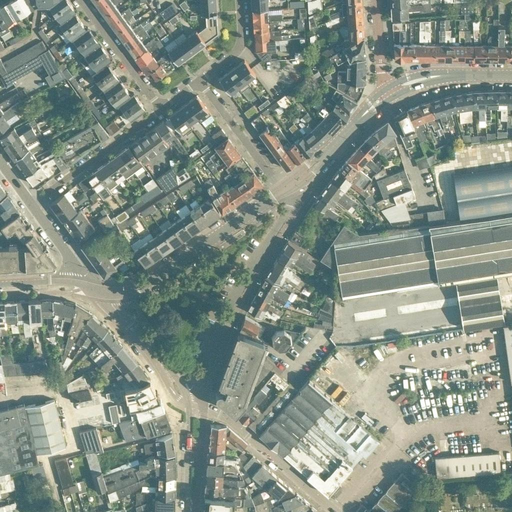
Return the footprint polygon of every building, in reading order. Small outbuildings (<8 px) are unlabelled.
[(5,5),(14,20),(23,14),(14,0),(10,0),(8,2),(8,3),(6,4),(5,3),(5,4),(5,5)] [(14,0),(23,14),(31,9),(25,0),(14,0)] [(25,0),(31,9),(32,9),(32,7),(33,7),(38,7),(49,6),(57,0),(25,0)] [(55,14),(70,3),(67,0),(57,0),(49,6),(51,8),(45,12),(49,18),(52,16),(55,14)] [(99,9),(111,0),(94,0),(93,1),(99,9)] [(111,0),(99,9),(105,17),(117,8),(114,4),(119,0),(111,0)] [(251,0),(252,11),(267,10),(267,9),(268,9),(267,0),(251,0)] [(311,0),(307,0),(308,11),(309,12),(323,6),(320,0),(311,0)] [(471,1),(460,2),(461,14),(465,14),(472,14),(471,6),(471,1)] [(201,14),(205,14),(217,13),(216,2),(200,3),(201,14)] [(342,10),(330,15),(331,19),(337,16),(342,14),(363,13),(362,2),(346,3),(347,4),(342,4),(342,10)] [(74,9),(70,3),(55,14),(52,16),(51,19),(54,23),(57,23),(58,24),(76,11),(75,12),(73,9),(74,9)] [(172,3),(160,12),(165,19),(177,11),(172,3)] [(407,5),(391,6),(392,10),(392,12),(392,13),(392,16),(392,19),(408,18),(408,11),(423,10),(423,12),(431,12),(431,4),(424,4),(422,4),(408,4),(407,4),(407,5)] [(0,6),(0,14),(6,25),(14,20),(5,5),(3,6),(2,5),(0,6)] [(111,25),(131,11),(128,8),(121,13),(117,8),(105,17),(111,25)] [(267,10),(252,11),(253,21),(278,19),(282,19),(282,9),(268,10),(267,10)] [(65,31),(80,20),(76,15),(75,15),(73,13),(76,11),(58,24),(54,27),(60,35),(65,31)] [(111,25),(117,34),(129,25),(136,20),(132,16),(133,15),(131,11),(111,25)] [(198,32),(206,43),(218,33),(217,13),(205,14),(206,26),(198,32)] [(342,14),(343,20),(347,19),(348,26),(363,25),(363,13),(342,14)] [(6,25),(0,14),(0,35),(1,37),(10,31),(6,25)] [(317,26),(312,15),(308,17),(309,29),(317,26)] [(129,25),(117,34),(123,41),(143,26),(149,22),(147,19),(141,23),(132,29),(129,25)] [(278,24),(278,19),(253,21),(254,31),(274,30),(274,24),(278,24)] [(439,44),(434,44),(434,60),(444,60),(444,25),(444,19),(440,20),(440,30),(439,30),(439,44)] [(454,45),(454,60),(455,60),(461,60),(464,60),(464,30),(464,19),(458,19),(458,30),(458,42),(454,42),(454,45)] [(71,39),(73,38),(88,27),(85,29),(83,27),(84,26),(80,20),(65,31),(71,39)] [(430,20),(424,21),(424,60),(434,60),(434,44),(430,44),(430,20)] [(480,20),(473,20),(473,34),(475,60),(485,60),(485,52),(487,52),(487,44),(486,44),(480,44),(480,20)] [(485,52),(485,60),(487,60),(498,61),(498,28),(498,20),(493,20),(493,28),(492,28),(492,36),(490,36),(490,38),(487,40),(487,44),(487,52),(485,52)] [(419,44),(415,44),(415,60),(424,60),(424,21),(419,21),(419,44)] [(143,26),(123,41),(128,49),(141,40),(148,34),(145,30),(152,25),(149,22),(143,26)] [(405,60),(415,60),(415,44),(410,44),(411,22),(404,23),(405,60)] [(404,23),(392,23),(393,30),(398,30),(398,44),(394,44),(395,60),(405,60),(404,23)] [(330,54),(342,47),(364,34),(363,25),(348,26),(343,26),(340,28),(345,37),(345,41),(328,50),(330,54)] [(449,25),(444,25),(444,60),(454,60),(454,45),(454,42),(454,36),(450,36),(450,30),(449,30),(449,25)] [(161,26),(156,30),(160,36),(166,32),(161,26)] [(88,28),(88,27),(73,38),(79,45),(93,35),(90,30),(89,30),(87,28),(88,28)] [(505,28),(498,28),(498,61),(510,61),(510,44),(508,44),(508,33),(505,33),(505,28)] [(206,43),(198,32),(196,30),(187,37),(196,50),(206,43)] [(254,31),(254,41),(288,39),(289,38),(288,34),(275,35),(274,30),(254,31)] [(464,30),(464,60),(475,60),(473,34),(470,34),(470,30),(464,30)] [(356,57),(366,57),(364,34),(342,47),(344,51),(340,53),(339,51),(327,58),(329,62),(335,59),(337,63),(348,57),(350,60),(356,57)] [(85,54),(98,43),(97,41),(98,41),(93,35),(79,45),(85,54)] [(196,50),(187,37),(177,44),(187,57),(196,50)] [(141,40),(128,49),(132,53),(132,54),(134,56),(134,57),(154,43),(153,41),(154,41),(153,39),(144,45),(141,40)] [(288,39),(254,41),(255,51),(261,60),(262,61),(271,60),(270,50),(276,50),(276,44),(280,44),(288,43),(288,39)] [(41,41),(36,44),(42,53),(47,50),(41,41)] [(154,43),(134,57),(141,66),(153,57),(149,52),(158,46),(155,42),(154,43)] [(85,54),(91,62),(105,51),(101,46),(100,47),(99,44),(100,44),(99,43),(98,44),(98,43),(85,54)] [(161,43),(158,46),(163,52),(163,51),(166,50),(161,43)] [(36,44),(32,46),(37,56),(38,55),(42,53),(36,44)] [(177,64),(187,57),(177,44),(168,51),(177,64)] [(32,46),(26,49),(32,59),(33,58),(37,56),(32,46)] [(26,49),(22,52),(27,61),(28,61),(32,59),(26,49)] [(42,53),(38,55),(43,64),(46,69),(56,64),(56,62),(53,59),(47,50),(42,53)] [(57,50),(54,53),(57,58),(58,57),(59,60),(62,57),(57,50)] [(92,73),(111,59),(110,60),(109,58),(110,57),(105,51),(91,62),(97,70),(92,73)] [(22,52),(17,55),(22,64),(23,64),(27,61),(22,52)] [(17,55),(12,58),(17,67),(22,64),(17,55)] [(37,56),(33,58),(38,67),(43,64),(38,55),(37,56)] [(153,57),(141,66),(147,74),(149,72),(167,58),(168,58),(165,55),(156,61),(153,57)] [(337,71),(337,88),(346,93),(358,100),(361,93),(365,83),(366,67),(366,57),(356,57),(350,60),(347,62),(346,71),(337,71)] [(12,58),(7,60),(12,70),(17,67),(12,58)] [(32,59),(28,61),(33,70),(38,67),(33,58),(32,59)] [(174,66),(168,58),(167,58),(149,72),(155,80),(174,66)] [(112,60),(111,59),(92,73),(98,82),(113,71),(109,65),(108,66),(106,64),(112,60)] [(7,60),(2,63),(7,73),(12,70),(7,60)] [(244,60),(236,66),(247,81),(256,75),(250,68),(244,60)] [(27,61),(23,64),(27,73),(33,70),(28,61),(27,61)] [(58,66),(62,71),(66,68),(62,63),(58,66)] [(22,64),(17,67),(22,76),(27,73),(23,64),(22,64)] [(56,64),(46,69),(49,75),(55,71),(60,70),(56,64)] [(239,88),(238,88),(241,92),(250,85),(247,81),(236,66),(227,73),(239,88)] [(12,70),(17,79),(22,76),(17,67),(12,70)] [(308,67),(303,70),(308,78),(313,74),(308,67)] [(67,68),(66,68),(62,71),(68,79),(69,78),(72,75),(67,68)] [(7,73),(12,82),(13,81),(17,79),(12,70),(7,73)] [(54,83),(51,79),(62,73),(60,70),(55,71),(49,75),(45,77),(50,86),(54,83)] [(113,71),(98,82),(104,90),(119,79),(118,79),(117,79),(116,77),(117,77),(113,71)] [(65,77),(62,73),(51,79),(54,83),(65,77)] [(239,88),(227,73),(219,79),(230,94),(238,88),(239,88)] [(329,73),(323,76),(326,81),(332,79),(329,73)] [(104,102),(110,98),(124,87),(120,82),(118,80),(119,79),(104,90),(98,94),(104,102)] [(306,80),(293,89),(296,93),(297,95),(310,86),(306,80)] [(75,86),(81,94),(85,91),(79,83),(75,86)] [(124,87),(110,98),(116,106),(134,93),(133,93),(130,95),(128,93),(129,92),(124,87)] [(293,89),(286,96),(289,100),(296,93),(293,89)] [(335,89),(331,97),(336,102),(349,113),(357,101),(335,89)] [(474,91),(464,93),(465,108),(466,121),(472,121),(471,107),(474,107),(474,91)] [(486,120),(484,91),(474,91),(474,107),(478,107),(479,120),(486,120)] [(495,107),(495,91),(484,91),(486,120),(486,123),(491,123),(491,107),(495,107)] [(507,91),(495,91),(495,107),(497,107),(497,110),(501,110),(501,120),(507,120),(507,91)] [(69,97),(73,103),(81,99),(77,93),(69,97)] [(125,112),(140,101),(135,95),(134,96),(133,94),(134,93),(116,106),(118,108),(120,106),(125,112)] [(460,122),(466,121),(465,108),(464,93),(452,95),(454,110),(459,110),(460,122)] [(0,114),(3,113),(1,109),(16,100),(13,95),(0,102),(0,114)] [(197,95),(187,102),(199,118),(198,118),(201,122),(211,114),(197,95)] [(285,95),(277,101),(280,105),(283,109),(291,103),(286,96),(285,95)] [(452,95),(441,98),(445,113),(449,127),(454,125),(450,112),(454,110),(452,95)] [(317,101),(341,123),(349,113),(336,102),(333,106),(323,98),(321,100),(319,99),(317,101)] [(445,113),(441,98),(430,101),(436,116),(439,115),(444,131),(450,129),(449,127),(445,113)] [(85,104),(81,99),(73,103),(77,109),(85,104)] [(87,102),(93,110),(97,107),(91,99),(87,102)] [(125,112),(131,120),(146,109),(145,109),(144,109),(143,107),(144,106),(140,101),(125,112)] [(277,101),(269,107),(272,111),(275,109),(280,105),(277,101)] [(319,121),(332,133),(341,123),(317,101),(316,103),(313,106),(315,107),(324,116),(319,121)] [(436,116),(430,101),(419,105),(424,119),(425,119),(427,123),(429,125),(432,123),(435,129),(441,127),(436,116)] [(3,113),(0,114),(0,137),(11,129),(5,121),(22,108),(18,102),(3,113)] [(190,124),(198,118),(199,118),(187,102),(178,109),(189,125),(190,124)] [(253,105),(244,112),(248,118),(258,111),(253,105)] [(422,120),(424,119),(419,105),(407,110),(415,129),(417,135),(419,142),(425,139),(422,130),(424,129),(425,127),(422,120)] [(83,109),(75,113),(79,120),(87,115),(83,109)] [(178,109),(169,116),(183,135),(193,128),(190,124),(189,125),(178,109)] [(417,135),(415,129),(407,110),(394,117),(399,130),(400,130),(406,146),(412,144),(409,138),(417,135)] [(260,113),(250,120),(286,169),(296,162),(274,132),(264,119),(260,113)] [(306,113),(302,117),(323,141),(332,133),(319,121),(316,124),(308,115),(306,113)] [(109,124),(103,116),(99,119),(105,127),(109,124)] [(303,136),(313,149),(323,141),(302,117),(300,120),(301,121),(299,123),(306,132),(303,136)] [(0,137),(0,139),(4,145),(30,128),(29,126),(31,124),(32,126),(36,123),(34,119),(16,129),(14,127),(11,129),(0,137)] [(111,135),(120,128),(114,120),(109,124),(105,127),(111,135)] [(186,150),(164,120),(156,126),(169,144),(171,147),(174,144),(181,153),(181,154),(186,150)] [(98,122),(54,147),(68,166),(109,136),(98,122)] [(392,128),(388,122),(377,129),(367,138),(377,148),(381,155),(391,146),(397,143),(394,133),(392,128)] [(30,128),(4,145),(8,150),(14,146),(15,148),(18,145),(19,148),(25,143),(24,141),(39,131),(39,132),(41,131),(36,123),(32,126),(31,124),(29,126),(30,128)] [(293,123),(288,128),(295,135),(291,137),(294,141),(305,156),(313,149),(303,136),(295,125),(293,123)] [(169,144),(156,126),(145,134),(141,137),(131,144),(144,162),(154,155),(169,144)] [(221,128),(212,135),(217,142),(226,134),(221,128)] [(279,128),(274,132),(296,162),(305,156),(294,141),(290,143),(279,128)] [(14,146),(8,150),(15,159),(30,149),(41,142),(39,139),(43,136),(39,132),(39,131),(24,141),(25,143),(19,148),(18,145),(15,148),(14,146)] [(461,138),(460,134),(453,137),(454,143),(461,142),(461,138)] [(210,159),(205,162),(208,166),(234,146),(228,137),(215,146),(218,151),(209,157),(210,159)] [(453,137),(446,140),(448,146),(455,145),(454,143),(453,137)] [(368,157),(377,148),(367,138),(358,147),(368,157)] [(41,142),(30,149),(15,159),(20,167),(21,168),(37,157),(33,153),(49,144),(46,139),(41,142)] [(143,165),(129,146),(120,153),(134,172),(143,165)] [(228,164),(241,155),(234,146),(208,166),(211,170),(216,167),(225,160),(228,164)] [(349,157),(347,160),(358,168),(360,166),(365,161),(377,173),(381,169),(378,167),(375,164),(368,157),(358,147),(349,157)] [(37,157),(21,168),(26,175),(42,164),(53,158),(57,156),(54,152),(48,155),(39,160),(37,157)] [(134,172),(120,153),(112,159),(126,178),(134,172)] [(426,157),(429,164),(429,165),(437,162),(434,154),(426,157)] [(242,156),(234,162),(237,167),(236,167),(239,172),(253,191),(263,184),(242,156)] [(42,164),(26,175),(29,180),(29,179),(32,184),(45,175),(46,174),(48,176),(53,173),(49,166),(55,162),(53,158),(42,164)] [(381,158),(375,164),(378,167),(383,162),(381,158)] [(126,178),(112,159),(103,164),(118,184),(126,178)] [(358,168),(347,160),(339,169),(363,187),(370,177),(372,176),(369,173),(360,166),(358,168)] [(459,219),(511,211),(511,163),(452,173),(459,219)] [(118,184),(103,164),(95,171),(109,190),(118,184)] [(384,177),(391,174),(386,164),(381,169),(377,173),(374,175),(376,180),(384,177)] [(177,184),(175,173),(174,165),(156,178),(165,192),(177,184)] [(184,167),(175,173),(177,184),(191,176),(185,168),(184,167)] [(339,169),(332,179),(345,188),(348,184),(366,197),(369,194),(364,188),(363,187),(339,169)] [(404,169),(391,174),(376,180),(384,199),(375,202),(381,210),(402,201),(415,196),(404,169)] [(112,193),(109,190),(95,171),(87,177),(93,185),(97,191),(100,196),(103,200),(112,193)] [(228,174),(244,197),(253,191),(239,172),(232,177),(230,173),(228,174)] [(244,197),(228,174),(224,178),(231,188),(226,191),(235,204),(244,197)] [(93,185),(87,177),(82,180),(89,188),(93,185)] [(191,179),(185,183),(188,188),(194,184),(191,179)] [(210,179),(204,182),(222,213),(235,204),(226,191),(225,192),(219,183),(215,186),(210,179)] [(345,188),(332,179),(326,186),(350,204),(355,209),(358,204),(342,191),(345,188)] [(89,188),(82,180),(78,183),(84,191),(89,188)] [(182,192),(188,188),(185,183),(179,187),(182,192)] [(162,191),(156,184),(147,190),(153,197),(162,191)] [(326,186),(321,194),(327,199),(326,200),(332,204),(335,200),(352,212),(355,209),(350,204),(326,186)] [(139,195),(141,199),(144,203),(153,197),(147,190),(139,195)] [(97,191),(90,196),(94,201),(100,196),(97,191)] [(172,191),(165,195),(169,200),(175,196),(172,191)] [(56,212),(70,202),(64,193),(53,202),(52,202),(50,204),(54,209),(56,212)] [(0,211),(13,202),(7,194),(0,198),(0,211)] [(321,194),(313,203),(339,221),(343,216),(339,213),(330,207),(332,204),(326,200),(327,199),(321,194)] [(165,195),(156,202),(160,208),(164,205),(163,204),(169,200),(165,195)] [(78,196),(74,199),(78,206),(83,202),(78,196)] [(209,198),(200,204),(211,221),(220,214),(209,198)] [(141,199),(133,204),(136,208),(144,203),(141,199)] [(409,219),(402,201),(381,210),(389,221),(409,219)] [(0,211),(0,219),(4,216),(7,219),(19,211),(13,202),(0,211)] [(77,210),(70,202),(56,212),(63,221),(77,210)] [(127,214),(136,208),(133,204),(124,210),(127,214)] [(152,204),(146,208),(149,213),(155,209),(152,204)] [(211,221),(200,204),(190,211),(201,227),(211,221)] [(143,217),(149,213),(146,208),(140,212),(143,217)] [(71,232),(88,220),(81,210),(64,222),(71,232)] [(128,216),(127,214),(124,210),(115,216),(119,222),(126,217),(128,216)] [(29,246),(25,246),(26,269),(54,268),(57,262),(33,230),(31,232),(26,226),(29,224),(27,221),(19,211),(7,219),(1,224),(7,233),(15,227),(16,229),(18,232),(23,238),(23,239),(26,237),(32,246),(30,248),(29,246)] [(190,211),(181,218),(192,234),(201,227),(190,211)] [(447,221),(430,224),(410,226),(409,219),(389,221),(395,229),(388,230),(379,231),(370,232),(359,234),(344,224),(320,259),(338,270),(335,299),(455,280),(463,329),(464,329),(503,323),(497,274),(511,271),(511,211),(459,219),(447,221)] [(410,226),(430,224),(428,211),(409,214),(410,226)] [(98,221),(102,226),(111,220),(110,219),(107,214),(104,217),(98,221)] [(115,216),(110,219),(111,220),(114,225),(116,224),(119,222),(115,216)] [(136,221),(133,216),(127,220),(130,223),(131,225),(136,221)] [(116,224),(120,229),(130,223),(127,220),(126,217),(119,222),(116,224)] [(181,218),(171,224),(183,240),(192,234),(181,218)] [(95,228),(88,220),(71,232),(77,241),(95,228)] [(105,231),(114,225),(111,220),(102,226),(105,231)] [(389,221),(385,225),(388,230),(395,229),(389,221)] [(376,222),(373,225),(375,227),(379,231),(382,227),(376,222)] [(370,223),(365,228),(370,232),(375,227),(373,225),(370,223)] [(105,231),(106,233),(111,240),(122,232),(120,229),(116,224),(114,225),(105,231)] [(171,224),(162,231),(173,247),(183,240),(171,224)] [(162,231),(152,237),(164,254),(173,247),(162,231)] [(294,232),(289,239),(296,244),(300,246),(305,239),(301,237),(294,232)] [(94,263),(113,249),(115,248),(111,243),(104,249),(94,236),(81,246),(94,263)] [(164,254),(152,237),(143,243),(154,260),(164,254)] [(288,241),(283,250),(312,268),(315,264),(306,258),(308,254),(288,241)] [(3,271),(26,269),(25,246),(18,246),(17,243),(9,244),(9,247),(1,247),(3,271)] [(145,266),(154,260),(143,243),(134,250),(145,266)] [(119,247),(115,250),(113,249),(94,263),(104,277),(128,259),(119,247)] [(283,250),(277,258),(291,266),(293,262),(309,272),(312,268),(283,250)] [(277,258),(272,266),(302,285),(305,281),(293,274),(296,269),(291,266),(277,258)] [(272,266),(267,275),(280,283),(283,279),(299,289),(302,285),(272,266)] [(320,280),(335,288),(336,282),(323,274),(320,280)] [(265,277),(261,285),(286,299),(289,294),(277,288),(279,285),(265,277)] [(261,285),(256,294),(270,301),(272,298),(283,304),(286,299),(261,285)] [(334,305),(335,297),(335,294),(328,290),(323,298),(327,301),(334,305)] [(269,304),(270,301),(256,294),(252,302),(272,313),(272,312),(278,315),(280,316),(282,311),(269,304)] [(41,299),(28,300),(30,324),(31,328),(42,325),(42,319),(42,315),(41,299)] [(52,299),(41,299),(42,315),(47,315),(48,330),(49,335),(56,334),(54,328),(53,323),(53,315),(52,299)] [(65,301),(52,299),(53,315),(53,323),(54,328),(60,330),(65,301)] [(16,300),(4,301),(5,318),(9,318),(11,320),(11,326),(12,332),(19,331),(18,325),(17,317),(16,300)] [(28,300),(16,300),(17,317),(23,317),(23,324),(24,329),(25,336),(32,335),(30,328),(31,328),(30,324),(28,300)] [(65,301),(60,330),(65,331),(68,319),(72,320),(74,315),(76,303),(65,301)] [(327,301),(322,309),(333,315),(334,305),(327,301)] [(252,302),(247,310),(261,318),(263,314),(275,321),(278,315),(272,312),(272,313),(252,302)] [(64,353),(61,354),(62,361),(63,365),(80,326),(81,326),(81,327),(91,312),(90,312),(76,303),(74,315),(72,320),(67,331),(69,332),(66,343),(64,353)] [(298,304),(297,308),(314,315),(315,312),(298,304)] [(320,308),(318,313),(333,319),(333,315),(322,309),(320,308)] [(84,329),(76,343),(81,346),(83,342),(90,331),(100,321),(92,313),(91,313),(91,312),(81,327),(82,328),(84,329)] [(317,312),(315,316),(319,317),(318,319),(322,320),(333,323),(333,319),(318,313),(317,312)] [(245,316),(241,327),(259,337),(265,327),(245,316)] [(83,342),(81,346),(85,349),(93,338),(96,341),(108,329),(100,321),(90,331),(83,342)] [(511,324),(503,325),(511,383),(511,382),(511,324)] [(223,385),(221,390),(220,390),(219,390),(218,390),(218,391),(217,391),(217,392),(216,392),(216,393),(216,394),(216,395),(216,396),(216,397),(217,397),(217,398),(218,398),(235,413),(251,394),(254,395),(261,387),(271,376),(275,371),(272,368),(275,365),(265,356),(256,367),(264,344),(265,342),(271,346),(273,344),(271,343),(264,339),(241,327),(238,333),(220,383),(223,385)] [(99,344),(91,352),(95,356),(96,355),(115,336),(113,334),(108,329),(96,341),(99,344)] [(271,343),(273,344),(279,349),(287,348),(298,333),(283,330),(276,330),(271,336),(271,343)] [(108,352),(110,355),(122,344),(115,336),(96,355),(95,356),(99,361),(108,352)] [(102,362),(94,367),(100,374),(112,365),(110,363),(114,360),(123,370),(125,372),(138,362),(122,344),(110,355),(102,362)] [(1,354),(0,353),(0,356),(2,364),(4,373),(4,375),(16,375),(13,363),(11,353),(1,354)] [(39,354),(36,355),(38,361),(41,373),(51,372),(48,359),(41,361),(39,354)] [(29,362),(26,362),(29,374),(40,373),(41,373),(38,361),(30,362),(29,362)] [(56,362),(59,377),(65,376),(63,365),(62,361),(56,362)] [(26,362),(13,363),(16,375),(29,374),(26,362)] [(150,379),(138,362),(125,372),(116,376),(124,389),(136,386),(150,379)] [(70,370),(65,376),(66,383),(74,379),(70,370)] [(262,411),(254,404),(257,399),(259,401),(267,392),(261,387),(254,395),(237,414),(262,436),(310,382),(308,380),(299,390),(276,370),(275,371),(271,376),(278,382),(275,386),(280,391),(262,411)] [(83,374),(74,379),(66,383),(70,400),(92,396),(83,374)] [(124,389),(120,390),(122,400),(128,399),(130,408),(146,405),(160,399),(157,390),(156,391),(150,379),(136,386),(124,389)] [(331,400),(310,382),(262,436),(283,454),(331,400)] [(25,406),(36,453),(66,446),(54,399),(25,406)] [(146,405),(130,408),(132,419),(138,418),(164,409),(161,399),(160,399),(146,405)] [(332,399),(331,400),(283,454),(328,494),(331,490),(344,476),(347,479),(353,471),(350,468),(362,454),(366,457),(379,441),(332,400),(332,399)] [(25,406),(24,404),(0,409),(0,473),(9,471),(31,466),(39,464),(37,455),(36,453),(25,406)] [(125,441),(158,433),(171,428),(164,409),(138,418),(132,419),(119,422),(125,441)] [(208,450),(224,452),(226,436),(242,450),(244,448),(247,444),(227,426),(226,426),(210,424),(208,450)] [(96,427),(80,431),(83,442),(86,452),(86,453),(86,452),(96,451),(96,453),(103,451),(96,427)] [(145,449),(173,443),(172,434),(162,437),(155,438),(156,441),(144,443),(145,449)] [(173,443),(145,449),(146,452),(158,450),(158,453),(175,454),(173,443)] [(208,450),(207,460),(235,462),(238,463),(238,459),(231,458),(231,457),(224,456),(224,452),(208,450)] [(86,453),(95,483),(97,491),(106,488),(102,473),(96,451),(86,453)] [(435,457),(436,477),(500,472),(499,452),(435,457)] [(108,493),(145,477),(150,475),(176,476),(175,456),(152,455),(148,457),(148,461),(142,461),(142,460),(139,461),(139,459),(102,473),(106,488),(108,493)] [(253,455),(246,463),(250,467),(257,459),(253,455)] [(54,460),(56,465),(68,462),(66,458),(66,457),(54,460)] [(246,463),(243,466),(250,477),(252,479),(253,477),(251,476),(262,463),(257,459),(250,467),(246,463)] [(207,471),(206,472),(223,473),(223,472),(223,467),(238,469),(235,462),(207,460),(207,471)] [(56,465),(58,470),(69,467),(68,462),(56,465)] [(39,464),(31,466),(37,485),(48,482),(43,463),(39,464)] [(262,463),(251,476),(253,477),(256,479),(267,489),(277,477),(262,463)] [(58,470),(59,476),(71,473),(69,467),(58,470)] [(413,467),(410,471),(417,478),(421,474),(413,467)] [(0,493),(15,490),(9,471),(0,473),(0,493)] [(222,479),(223,473),(206,472),(206,484),(234,486),(239,486),(243,487),(245,487),(245,485),(242,480),(222,479)] [(59,476),(61,481),(72,478),(71,473),(59,476)] [(394,511),(417,486),(413,482),(407,477),(402,473),(369,510),(362,505),(356,511),(394,511)] [(410,473),(407,477),(413,482),(416,478),(410,473)] [(176,476),(150,475),(145,477),(108,493),(110,500),(118,497),(121,496),(134,491),(142,485),(150,485),(150,484),(156,483),(156,485),(175,486),(176,476)] [(295,491),(277,477),(267,489),(272,493),(268,497),(270,499),(271,500),(295,491)] [(74,483),(72,478),(61,481),(62,486),(74,483)] [(77,491),(78,492),(82,490),(82,492),(86,491),(83,480),(75,482),(75,484),(77,491)] [(75,484),(69,486),(69,487),(71,493),(77,491),(75,484)] [(239,486),(234,486),(206,484),(205,496),(221,497),(235,496),(235,493),(238,493),(239,486)] [(152,497),(175,498),(175,486),(156,485),(150,485),(142,485),(142,490),(142,492),(137,492),(136,503),(149,497),(151,496),(152,497)] [(245,487),(243,487),(246,492),(246,499),(252,499),(245,487)] [(49,488),(43,490),(47,505),(53,503),(49,488)] [(252,499),(254,505),(264,502),(261,493),(252,499)] [(270,500),(266,502),(270,511),(275,511),(285,508),(290,506),(301,502),(303,499),(296,493),(282,499),(281,499),(283,503),(274,507),(271,500),(270,500)] [(174,511),(175,498),(152,497),(151,496),(151,501),(154,509),(154,511),(174,511)] [(205,496),(204,509),(219,510),(228,509),(235,508),(235,506),(240,505),(241,499),(235,499),(235,496),(221,497),(205,496)] [(311,506),(303,499),(301,502),(290,506),(292,510),(287,511),(302,511),(307,510),(311,506)] [(0,509),(0,511),(4,511),(17,508),(16,502),(0,506),(0,509)] [(255,511),(252,511),(270,511),(266,502),(264,502),(254,505),(255,511)] [(147,503),(142,505),(143,511),(154,511),(154,509),(149,510),(147,503)]
